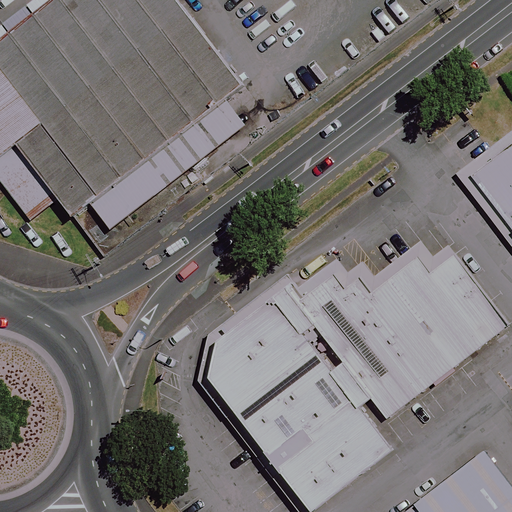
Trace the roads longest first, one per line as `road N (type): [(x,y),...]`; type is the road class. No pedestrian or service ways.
road 1 (tertiary): [(181,262),(511,7)]
road 2 (tertiary): [(181,262),(91,409)]
road 3 (unknown): [(411,157),(511,283)]
road 4 (tertiary): [(33,317),(181,262)]
road 5 (secondary): [(89,422),(69,472),(13,511)]
